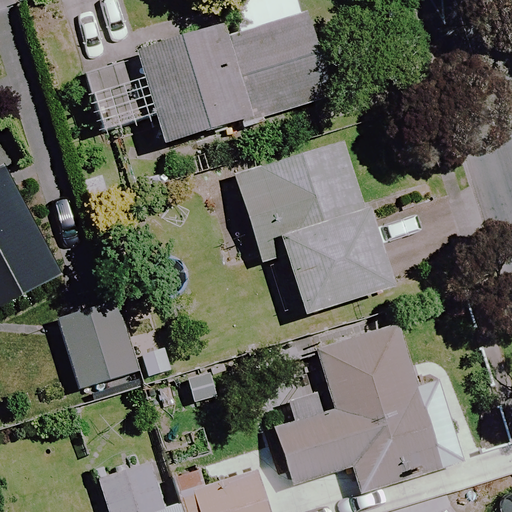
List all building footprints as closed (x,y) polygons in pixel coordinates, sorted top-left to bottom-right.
[(325,104),(302,15),(203,41),(201,35),(123,55),(125,64),(79,77),(95,138),(146,125),(152,149),(325,104)] [(318,154),(234,180),(228,203),(248,268),(273,261),(291,321),(382,293),(342,162),(318,154)] [(0,183),(0,307),(51,281),(0,183)] [(132,375),(111,305),(49,324),(71,394),(132,375)] [(405,396),(386,330),(310,353),(328,414),(263,434),(280,490),(344,470),(353,497),(454,466),(430,388),(405,396)] [(173,511),(169,500),(155,504),(142,466),(90,484),(99,511),(173,511)] [(173,511),(263,511),(250,472),(169,500),(173,511)]
